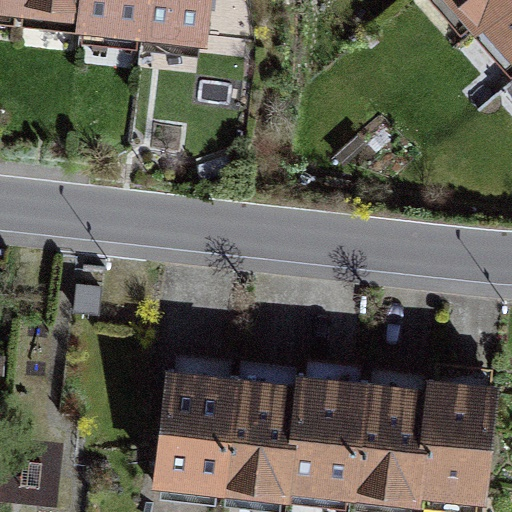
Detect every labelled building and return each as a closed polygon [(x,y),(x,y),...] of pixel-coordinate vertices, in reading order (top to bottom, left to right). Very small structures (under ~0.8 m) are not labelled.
[(0,0),(0,9),(36,13),(37,0),(0,0)] [(37,0),(36,13),(97,21),(99,0),(37,0)] [(99,0),(97,21),(159,28),(162,0),(99,0)] [(162,0),(159,28),(221,35),(224,0),(162,0)] [(452,0),(473,24),(479,19),(501,0),(452,0)] [(511,0),(501,0),(479,19),(511,57),(511,0)] [(234,489),(241,361),(173,358),(166,485),(234,489)] [(302,493),(310,365),(241,361),(234,489),(302,493)] [(371,497),(378,369),(310,365),(302,493),(371,497)] [(439,500),(446,373),(378,369),(371,497),(439,500)] [(507,504),(511,413),(511,376),(446,373),(439,500),(507,504)]
